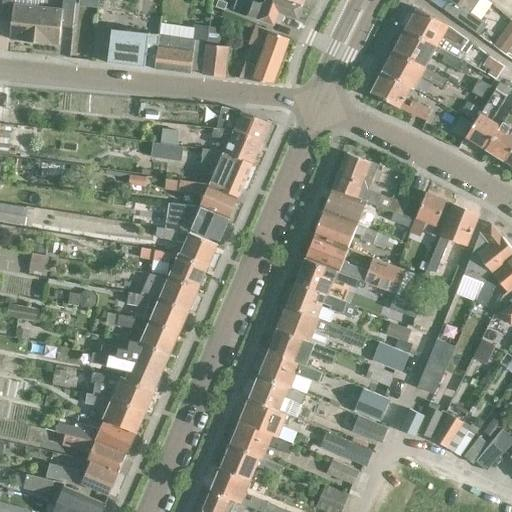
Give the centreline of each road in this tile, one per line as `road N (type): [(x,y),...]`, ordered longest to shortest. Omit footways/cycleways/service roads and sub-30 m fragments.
road 1 (residential): [(148,511),(318,106)]
road 2 (residential): [(318,106),(0,67)]
road 3 (residential): [(511,197),(318,106)]
